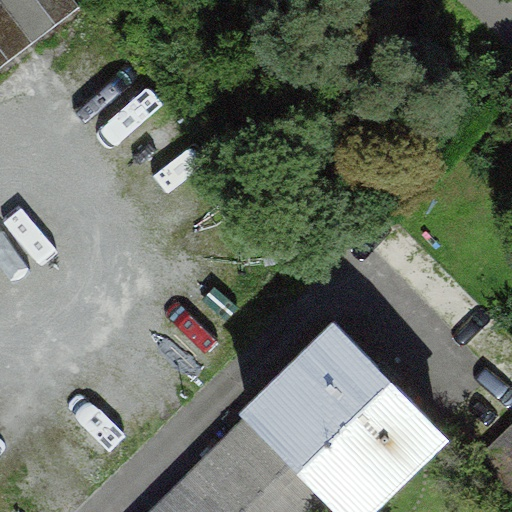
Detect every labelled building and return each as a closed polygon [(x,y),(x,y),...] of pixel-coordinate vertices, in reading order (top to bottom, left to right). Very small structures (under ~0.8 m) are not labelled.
[(0,0),(0,71),(83,7),(77,0),(0,0)] [(250,408),(254,413),(344,504),(351,511),(362,511),(444,432),(337,323),(250,408)] [(335,511),(344,504),(254,413),(190,475),(226,511),(335,511)] [(511,430),(475,467),(511,505),(511,430)] [(226,511),(190,475),(152,511),(226,511)]
